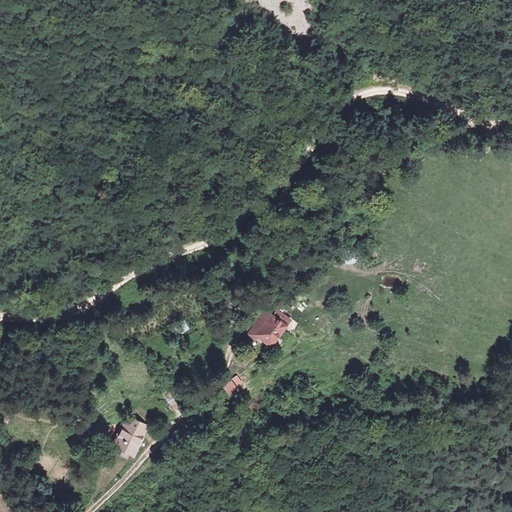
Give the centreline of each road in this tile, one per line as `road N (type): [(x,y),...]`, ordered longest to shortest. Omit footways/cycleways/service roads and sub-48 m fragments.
road 1 (track): [(0,318),(56,315),(204,246),(266,199),(341,111),(373,89),(511,131)]
road 2 (track): [(491,130),(415,135),(389,153),(312,255),(257,309),(204,399),(85,511)]
